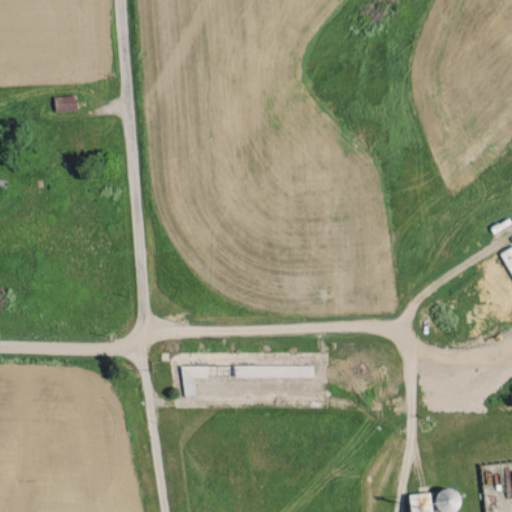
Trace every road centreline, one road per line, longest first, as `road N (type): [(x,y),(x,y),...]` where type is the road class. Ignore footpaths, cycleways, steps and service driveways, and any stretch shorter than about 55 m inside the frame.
road 1 (residential): [(142,330),(118,0)]
road 2 (residential): [(0,346),(118,347),(142,330)]
